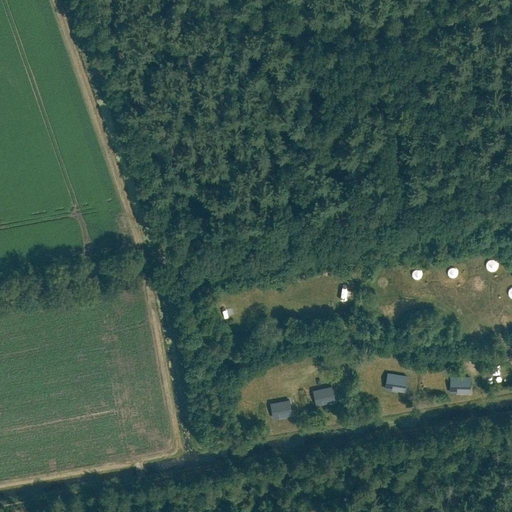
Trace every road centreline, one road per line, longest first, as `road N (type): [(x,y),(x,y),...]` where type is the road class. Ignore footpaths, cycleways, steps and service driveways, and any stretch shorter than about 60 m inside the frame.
road 1 (unclassified): [(0,289),(511,191)]
road 2 (track): [(511,352),(463,353),(331,329),(267,344)]
road 3 (track): [(212,249),(191,304),(196,330),(249,383)]
